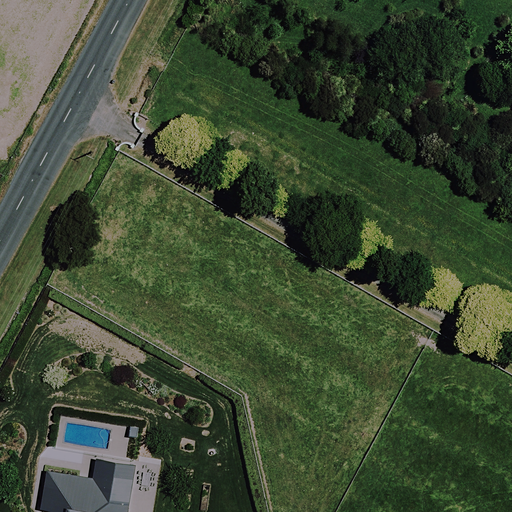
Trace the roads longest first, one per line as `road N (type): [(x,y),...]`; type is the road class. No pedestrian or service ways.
road 1 (unknown): [(70,114),(511,363)]
road 2 (unclassified): [(0,247),(131,0)]
